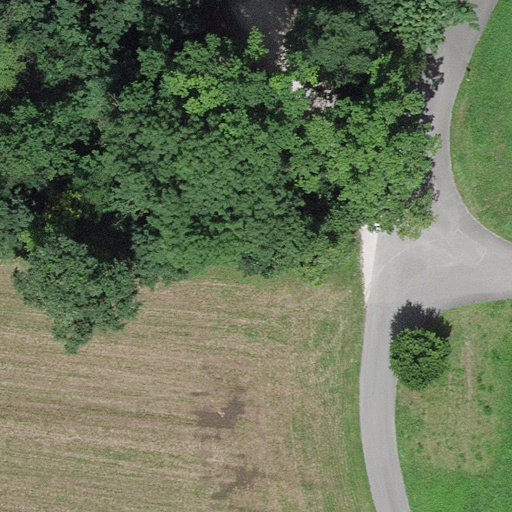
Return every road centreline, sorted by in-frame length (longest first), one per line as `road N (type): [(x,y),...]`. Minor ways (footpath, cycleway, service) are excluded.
road 1 (track): [(253,0),(395,288)]
road 2 (track): [(446,257),(422,172),(418,92),(467,0)]
